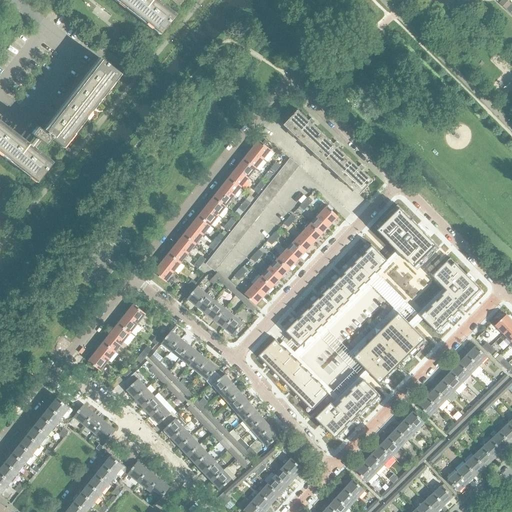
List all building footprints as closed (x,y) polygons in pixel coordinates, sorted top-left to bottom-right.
[(113,0),(117,2),(130,13),(144,24),(158,34),(174,14),(160,3),(156,0),(171,0),(178,6),(182,0),(113,0)] [(0,154),(8,161),(22,171),(36,182),(52,162),(38,151),(33,147),(38,140),(44,145),(50,138),(62,148),(74,132),(86,118),(97,103),(109,89),(120,74),(101,59),(90,74),(78,89),(67,103),(56,118),(44,133),(32,124),(27,131),(29,133),(24,140),(11,129),(0,121),(0,154)] [(323,134),(311,122),(298,110),(285,125),(310,148),(323,134)] [(348,157),(336,145),(323,134),(310,148),(335,172),(348,157)] [(252,150),(263,159),(271,150),(259,140),(252,150)] [(256,169),(263,159),(252,150),(244,159),(256,169)] [(374,180),(361,169),(348,157),(335,172),(360,195),(374,180)] [(249,178),(256,169),(244,159),(237,169),(249,178)] [(295,171),(299,166),(290,159),(286,164),(295,171)] [(291,176),(295,171),(286,164),(282,169),(291,176)] [(241,188),(249,178),(237,169),(229,178),(241,188)] [(287,181),(291,176),(282,169),(278,174),(287,181)] [(283,186),(287,181),(278,174),(274,179),(283,186)] [(234,197),(241,188),(229,178),(222,188),(234,197)] [(279,191),(283,186),(274,179),(270,184),(279,191)] [(275,196),(279,191),(270,184),(266,189),(275,196)] [(226,206),(234,197),(222,188),(214,197),(226,206)] [(271,201),(275,196),(266,189),(262,194),(271,201)] [(267,206),(271,201),(262,194),(258,199),(267,206)] [(219,216),(226,206),(214,197),(207,206),(219,216)] [(305,202),(309,206),(313,201),(309,198),(305,202)] [(263,211),(267,206),(258,199),(254,204),(263,211)] [(251,203),(246,200),(243,204),(247,208),(251,203)] [(305,210),(309,206),(305,202),(301,206),(305,210)] [(243,212),(247,208),(243,204),(239,209),(243,212)] [(259,216),(263,211),(254,204),(250,209),(259,216)] [(397,204),(375,226),(418,269),(440,247),(397,204)] [(211,225),(219,216),(207,206),(199,216),(211,225)] [(330,226),(339,217),(328,206),(319,215),(330,226)] [(255,221),(259,216),(250,209),(246,214),(255,221)] [(251,226),(255,221),(246,214),(242,219),(251,226)] [(288,219),(292,223),(296,219),(292,215),(288,219)] [(322,234),(330,226),(319,215),(311,224),(322,234)] [(204,235),(211,225),(199,216),(192,225),(204,235)] [(247,231),(251,226),(242,219),(238,224),(247,231)] [(288,227),(292,223),(288,219),(284,224),(288,227)] [(244,236),(247,231),(238,224),(234,229),(244,236)] [(314,243),(322,234),(311,224),(303,233),(314,243)] [(196,244),(204,235),(192,225),(184,234),(196,244)] [(240,241),(244,236),(234,229),(230,234),(240,241)] [(272,237),(276,241),(280,236),(276,233),(272,237)] [(306,252),(314,243),(303,233),(295,241),(306,252)] [(189,253),(196,244),(184,234),(177,244),(189,253)] [(236,246),(240,241),(230,234),(226,239),(236,246)] [(272,245),(276,241),(272,237),(268,241),(272,245)] [(232,251),(236,246),(226,239),(222,244),(232,251)] [(298,261),(306,252),(295,241),(286,250),(298,261)] [(371,243),(285,329),(302,345),(312,334),(313,335),(316,332),(316,331),(323,324),(324,324),(327,321),(326,320),(334,313),(334,314),(338,311),(337,310),(344,303),(345,303),(348,300),(348,299),(355,292),(355,293),(359,289),(358,289),(366,281),(366,282),(369,279),(369,278),(376,271),(377,271),(380,268),(387,260),(371,243)] [(181,263),(189,253),(177,244),(169,253),(181,263)] [(228,256),(232,251),(222,244),(218,249),(228,256)] [(224,261),(228,256),(218,249),(214,254),(224,261)] [(256,254),(260,258),(264,254),(260,250),(256,254)] [(289,269),(298,261),(286,250),(278,259),(289,269)] [(174,272),(181,263),(169,253),(162,263),(174,272)] [(220,266),(224,261),(214,254),(210,259),(220,266)] [(256,262),(260,258),(256,254),(252,259),(256,262)] [(216,272),(220,266),(210,259),(206,264),(216,272)] [(281,278),(289,269),(278,259),(270,268),(281,278)] [(426,312),(422,316),(438,332),(481,288),(455,262),(452,265),(448,261),(433,276),(448,290),(444,295),(445,296),(438,302),(437,301),(433,305),(434,306),(427,313),(426,312)] [(166,282),(174,272),(162,263),(154,272),(166,282)] [(239,272),(243,276),(247,271),(243,268),(239,272)] [(273,287),(281,278),(270,268),(262,277),(273,287)] [(239,280),(243,276),(239,272),(235,277),(235,276),(231,281),(235,285),(239,280)] [(216,283),(219,279),(222,276),(218,273),(212,279),(216,283)] [(228,287),(230,284),(222,276),(219,279),(228,287)] [(265,296),(273,287),(262,277),(254,285),(265,296)] [(189,284),(193,287),(197,283),(192,279),(189,284)] [(189,292),(193,287),(189,284),(185,289),(189,292)] [(236,295),(239,292),(230,284),(228,287),(236,295)] [(256,305),(265,296),(254,285),(245,294),(256,305)] [(207,294),(198,287),(198,286),(188,299),(197,306),(207,294)] [(245,303),(247,300),(239,292),(236,295),(245,303)] [(206,314),(216,301),(207,294),(197,306),(206,314)] [(253,311),(256,308),(247,300),(245,303),(253,311)] [(215,321),(225,308),(216,301),(206,314),(215,321)] [(127,314),(138,323),(146,314),(134,304),(127,314)] [(225,328),(234,316),(225,308),(215,321),(225,328)] [(131,333),(138,323),(127,314),(119,323),(131,333)] [(504,334),(511,326),(511,319),(507,314),(496,325),(504,334)] [(399,315),(355,359),(381,384),(424,339),(399,315)] [(234,316),(225,328),(234,336),(244,323),(234,316)] [(124,342),(131,333),(119,323),(112,333),(124,342)] [(171,351),(181,338),(172,331),(162,343),(171,351)] [(116,352),(124,342),(112,333),(104,342),(116,352)] [(180,358),(190,345),(181,338),(171,351),(180,358)] [(276,341),(260,356),(313,408),(328,393),(321,386),(322,385),(319,382),(318,383),(311,376),(312,375),(308,371),(307,372),(300,365),(301,364),(297,360),(296,362),(289,354),(290,353),(287,350),(286,351),(276,341)] [(109,361),(116,352),(104,342),(97,351),(109,361)] [(189,365),(199,353),(190,345),(180,358),(189,365)] [(479,365),(488,357),(476,346),(468,354),(479,365)] [(145,359),(149,354),(144,350),(140,355),(145,359)] [(101,371),(109,361),(97,351),(89,361),(101,371)] [(198,372),(208,360),(199,353),(189,365),(198,372)] [(471,374),(479,365),(468,354),(460,363),(471,374)] [(141,364),(145,359),(140,355),(136,360),(141,364)] [(150,358),(158,367),(165,358),(163,356),(160,358),(159,358),(158,359),(153,355),(150,358)] [(158,367),(166,375),(170,371),(161,363),(165,358),(158,367)] [(505,367),(509,363),(504,359),(500,363),(505,367)] [(222,377),(219,375),(215,371),(218,368),(208,360),(198,372),(208,380),(207,381),(210,384),(212,387),(213,385),(222,377)] [(463,382),(471,374),(460,363),(452,371),(463,382)] [(158,378),(162,374),(153,365),(149,369),(158,378)] [(166,375),(175,383),(178,380),(170,371),(166,375)] [(455,391),(463,382),(452,371),(444,380),(455,391)] [(147,382),(144,384),(139,379),(140,377),(136,372),(125,382),(130,387),(127,390),(135,399),(147,388),(150,385),(147,382)] [(169,382),(162,374),(158,378),(166,386),(169,382)] [(221,394),(233,384),(225,374),(222,377),(213,385),(221,394)] [(498,383),(501,386),(509,378),(506,374),(498,383)] [(175,383),(183,392),(186,388),(185,387),(189,384),(183,379),(181,383),(178,380),(175,383)] [(331,403),(317,417),(336,436),(378,394),(364,380),(357,387),(356,385),(353,389),(354,390),(347,397),(346,396),(342,400),(343,401),(336,408),(331,403)] [(447,399),(455,391),(444,380),(435,388),(447,399)] [(166,386),(174,394),(177,391),(169,382),(166,386)] [(492,394),(501,386),(498,383),(489,391),(492,394)] [(229,403),(241,392),(233,384),(221,394),(229,403)] [(502,396),(508,391),(504,387),(496,395),(499,399),(500,398),(504,403),(506,401),(502,396)] [(155,396),(147,388),(135,399),(143,407),(155,396)] [(186,388),(183,392),(191,400),(195,397),(186,388)] [(439,408),(447,399),(435,388),(427,397),(439,408)] [(186,400),(177,391),(174,394),(183,403),(186,400)] [(484,402),(492,394),(489,391),(481,399),(484,402)] [(236,412),(248,401),(241,392),(229,403),(236,412)] [(494,404),(499,399),(496,395),(488,403),(491,407),(492,406),(496,409),(498,408),(494,404)] [(151,416),(163,404),(155,396),(143,407),(151,416)] [(0,470),(0,494),(1,495),(70,407),(58,397),(0,470)] [(430,416),(439,408),(427,397),(419,405),(430,416)] [(202,412),(206,409),(197,399),(193,403),(202,412)] [(476,411),(484,402),(481,399),(472,407),(476,411)] [(244,421),(256,410),(248,401),(236,412),(244,421)] [(483,415),(491,407),(488,403),(480,411),(483,415)] [(166,424),(175,415),(172,411),(171,413),(163,404),(151,416),(159,424),(163,421),(166,424)] [(85,425),(95,413),(84,405),(77,413),(74,417),(85,425)] [(187,408),(195,417),(199,413),(191,405),(187,408)] [(467,419),(476,411),(472,407),(464,415),(467,419)] [(214,417),(206,409),(202,412),(210,421),(214,417)] [(252,429),(264,419),(256,410),(244,421),(252,429)] [(416,431),(425,422),(413,411),(405,420),(416,431)] [(475,423),(483,415),(480,411),(471,420),(475,423)] [(95,434),(105,422),(95,413),(85,425),(95,434)] [(195,417),(203,425),(207,422),(199,413),(195,417)] [(172,438),(184,427),(176,419),(178,417),(175,415),(166,424),(168,426),(164,430),(172,438)] [(459,427),(467,419),(464,415),(455,424),(459,427)] [(222,425),(214,417),(210,421),(219,429),(222,425)] [(259,438),(271,428),(264,419),(252,429),(259,438)] [(408,439),(416,431),(405,420),(397,428),(408,439)] [(466,431),(475,423),(471,420),(463,428),(466,431)] [(106,443),(116,430),(105,422),(95,434),(106,443)] [(203,425),(211,434),(215,430),(207,422),(203,425)] [(450,435),(459,427),(455,424),(447,432),(450,435)] [(511,443),(511,441),(511,427),(508,424),(500,431),(511,443)] [(230,434),(222,425),(219,429),(227,437),(230,434)] [(180,447),(192,436),(184,427),(172,438),(180,447)] [(271,428),(259,438),(267,447),(279,437),(271,428)] [(401,448),(408,439),(397,428),(389,436),(401,448)] [(458,439),(466,431),(463,428),(455,436),(458,439)] [(211,434),(220,442),(223,438),(215,430),(211,434)] [(502,451),(511,443),(500,431),(491,439),(502,451)] [(239,442),(230,434),(227,437),(235,446),(239,442)] [(188,455),(200,444),(192,436),(180,447),(188,455)] [(393,456),(401,448),(389,436),(381,445),(393,456)] [(450,447),(458,439),(455,436),(447,444),(450,447)] [(436,449),(445,441),(441,437),(433,446),(436,449)] [(220,442),(228,450),(231,447),(223,438),(220,442)] [(493,459),(502,451),(491,439),(482,447),(493,459)] [(247,451),(239,442),(235,446),(243,454),(247,451)] [(196,464),(208,453),(200,444),(188,455),(196,464)] [(444,452),(450,447),(447,444),(438,452),(442,455),(444,458),(447,455),(444,452)] [(385,464),(393,456),(381,445),(373,453),(385,464)] [(277,446),(269,453),(272,456),(280,449),(277,446)] [(428,458),(436,449),(433,446),(424,454),(428,458)] [(228,450),(236,459),(239,455),(231,447),(228,450)] [(485,467),(493,459),(482,447),(474,455),(485,467)] [(254,459),(247,451),(243,454),(251,462),(254,459)] [(433,463),(442,455),(438,452),(430,460),(433,463)] [(204,472),(216,461),(208,453),(196,464),(204,472)] [(263,464),(272,456),(269,453),(260,461),(263,464)] [(377,472),(385,464),(373,453),(365,461),(377,472)] [(419,466),(428,458),(424,454),(416,462),(419,466)] [(66,511),(87,511),(124,465),(112,455),(66,511)] [(248,465),(239,455),(236,459),(245,468),(248,465)] [(476,475),(485,467),(474,455),(465,463),(476,475)] [(284,467),(296,478),(304,469),(292,458),(284,467)] [(212,481),(224,470),(216,461),(204,472),(212,481)] [(254,472),(263,464),(260,461),(251,469),(254,472)] [(368,482),(377,472),(365,461),(356,470),(368,482)] [(139,482),(149,470),(138,462),(135,465),(128,474),(139,482)] [(411,474),(419,466),(416,462),(407,470),(411,474)] [(468,483),(476,475),(465,463),(457,471),(468,483)] [(416,475),(418,477),(427,469),(424,466),(416,475)] [(220,490),(232,479),(233,479),(235,476),(227,467),(224,470),(212,481),(220,490)] [(288,487),(296,478),(284,467),(276,476),(288,487)] [(246,479),(254,472),(251,469),(243,477),(246,479)] [(149,491),(159,479),(149,470),(139,482),(149,491)] [(402,482),(411,474),(407,470),(399,478),(402,482)] [(459,491),(468,483),(457,471),(448,479),(459,491)] [(410,485),(418,477),(416,475),(407,483),(410,485)] [(280,495),(288,487),(276,476),(268,484),(280,495)] [(237,487),(246,479),(243,477),(234,484),(237,487)] [(394,490),(402,482),(399,478),(390,487),(394,490)] [(160,500),(170,487),(159,479),(149,491),(160,500)] [(357,499),(365,490),(354,479),(345,488),(357,499)] [(402,494),(410,485),(407,483),(399,491),(402,494)] [(227,496),(237,487),(234,484),(225,493),(227,496)] [(272,504),(280,495),(268,484),(260,493),(272,504)] [(453,497),(443,486),(442,485),(434,493),(444,505),(453,497)] [(385,499),(394,490),(390,487),(382,495),(385,499)] [(349,507),(357,499),(345,488),(338,497),(349,507)] [(393,502),(402,494),(399,491),(391,499),(393,502)] [(225,505),(230,500),(224,492),(223,493),(218,497),(225,505)] [(264,511),(272,504),(260,493),(253,501),(264,511)] [(435,511),(436,511),(444,505),(434,493),(425,501),(435,511)] [(336,511),(345,511),(349,507),(338,497),(330,505),(336,511)] [(385,510),(393,502),(391,499),(382,507),(385,510)] [(264,511),(253,501),(244,511),(245,511),(244,511),(264,511)] [(370,511),(371,511),(380,504),(377,501),(368,509),(370,511)] [(419,511),(435,511),(425,501),(416,509),(419,511)]
